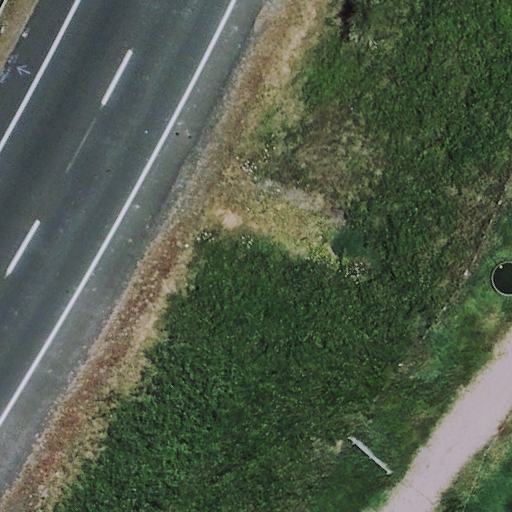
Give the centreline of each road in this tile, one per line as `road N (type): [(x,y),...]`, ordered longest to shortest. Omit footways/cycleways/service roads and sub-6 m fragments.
road 1 (unclassified): [(141,0),(0,293)]
road 2 (track): [(511,312),(403,511)]
